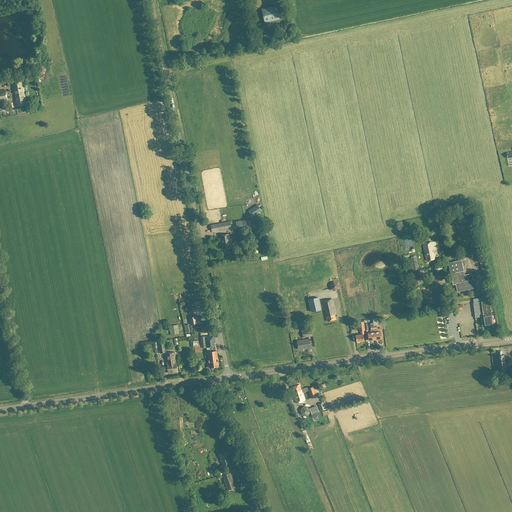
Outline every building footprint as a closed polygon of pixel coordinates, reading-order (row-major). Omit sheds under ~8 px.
[(279,7),(261,11),(263,21),(281,17),(279,7)] [(26,105),(21,82),(11,84),(14,98),(15,98),(16,101),(14,101),(16,107),(26,105)] [(248,211),(252,217),(261,211),(257,205),(248,211)] [(231,229),(230,222),(210,225),(212,232),(231,229)] [(231,244),(229,234),(219,236),(220,240),(221,240),(222,250),(231,248),(230,244),(231,244)] [(422,244),(426,261),(435,260),(431,242),(422,244)] [(421,283),(420,280),(415,256),(410,257),(411,263),(407,263),(411,281),(411,285),(421,283)] [(461,260),(453,262),(448,263),(450,274),(451,274),(453,285),(455,284),(457,292),(476,288),(475,280),(472,280),(471,274),(464,275),(461,260)] [(329,285),(330,290),(335,292),(339,288),(338,284),(333,282),(329,285)] [(482,317),(482,316),(491,315),(489,301),(488,297),(473,299),(473,303),(475,318),(482,317)] [(318,298),(308,300),(311,312),(321,310),(318,298)] [(332,299),(322,301),(326,318),(327,322),(336,320),(335,315),(332,299)] [(194,303),(195,307),(188,309),(189,314),(193,313),(194,315),(200,314),(199,312),(201,311),(201,306),(200,307),(199,302),(194,303)] [(491,315),(482,316),(482,317),(483,325),(493,323),(495,323),(495,319),(493,320),(492,315),(491,315)] [(179,334),(177,325),(169,326),(171,336),(179,334)] [(306,328),(301,329),(303,338),(312,337),(310,325),(306,326),(306,328)] [(377,332),(376,326),(373,326),(375,340),(381,339),(380,332),(377,332)] [(361,335),(355,335),(356,343),(364,342),(363,335),(364,335),(363,331),(360,331),(361,335)] [(214,336),(200,337),(202,348),(206,348),(209,368),(218,367),(216,351),(214,336)] [(301,341),(297,341),(298,350),(307,348),(307,349),(311,349),(309,339),(301,341)] [(504,355),(502,355),(501,351),(498,352),(499,356),(497,356),(499,372),(506,372),(504,355)] [(177,372),(174,352),(165,354),(168,373),(177,372)] [(299,385),(291,388),(296,403),(305,400),(299,385)] [(313,387),(307,389),(310,398),(316,395),(313,387)] [(230,463),(225,452),(218,455),(223,466),(230,463)] [(235,469),(240,482),(241,485),(248,482),(243,466),(235,469)] [(235,488),(230,473),(222,476),(227,490),(235,488)]
